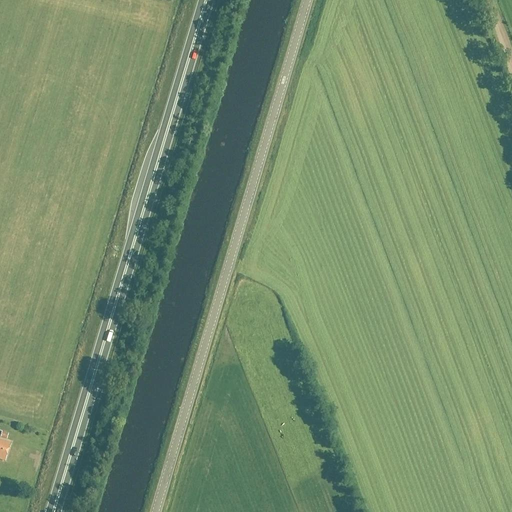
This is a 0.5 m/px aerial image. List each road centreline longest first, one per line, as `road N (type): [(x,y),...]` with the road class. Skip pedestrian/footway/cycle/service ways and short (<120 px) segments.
road 1 (trunk): [(53,511),(207,0)]
road 2 (tertiary): [(154,511),(306,0)]
